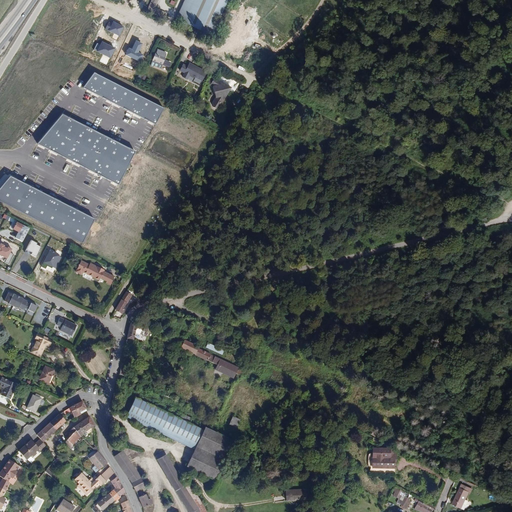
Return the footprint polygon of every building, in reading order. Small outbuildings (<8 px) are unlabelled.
[(152,8),(155,0),(151,0),(147,10),(164,18),(166,14),(152,8)] [(212,34),(226,0),(188,0),(180,19),(176,18),(174,23),(186,28),(188,23),(212,34)] [(180,19),(188,0),(184,0),(176,18),(180,19)] [(132,35),(134,31),(126,26),(110,53),(114,55),(127,34),(129,33),(132,35)] [(132,35),(129,33),(127,34),(114,55),(116,56),(128,34),(132,36),(132,35)] [(137,68),(151,50),(135,38),(121,56),(137,68)] [(110,52),(116,42),(112,40),(107,50),(110,52)] [(108,56),(93,48),(90,54),(135,77),(137,73),(107,57),(108,56)] [(163,59),(166,53),(156,49),(152,61),(161,64),(163,59)] [(138,72),(108,56),(107,57),(137,73),(138,72)] [(180,70),(201,81),(206,72),(189,63),(187,66),(186,68),(182,66),(180,70)] [(225,96),(231,86),(215,76),(214,76),(210,82),(210,83),(212,84),(214,92),(215,92),(216,95),(212,101),(213,106),(218,108),(226,96),(225,96)] [(24,242),(33,230),(18,223),(15,229),(19,233),(16,238),(24,242)] [(47,255),(51,247),(34,239),(27,252),(34,255),(37,250),(47,255)] [(6,246),(2,243),(0,247),(0,254),(8,259),(13,250),(9,247),(8,248),(6,247),(6,246)] [(64,256),(52,250),(42,267),(47,270),(49,268),(55,271),(64,256)] [(104,269),(97,266),(96,267),(89,263),(88,265),(86,264),(86,263),(81,260),(75,271),(80,274),(82,271),(99,280),(100,277),(106,280),(105,281),(110,284),(114,276),(103,271),(104,269)] [(126,291),(122,299),(128,303),(133,295),(126,291)] [(9,304),(14,295),(8,293),(5,302),(9,304)] [(29,302),(14,295),(9,304),(24,311),(29,302)] [(128,303),(122,299),(116,309),(122,313),(128,303)] [(33,304),(29,302),(24,311),(29,311),(33,304)] [(39,307),(33,304),(29,311),(36,314),(39,307)] [(153,328),(157,321),(141,313),(139,316),(137,315),(133,323),(149,331),(151,327),(153,328)] [(71,335),(75,325),(59,317),(56,324),(59,325),(61,327),(60,329),(60,330),(71,335)] [(143,344),(149,331),(133,323),(128,337),(143,344)] [(45,346),(46,344),(48,345),(51,340),(36,333),(34,338),(36,339),(30,351),(39,356),(44,345),(45,346)] [(231,361),(198,344),(199,342),(183,335),(178,345),(239,375),(242,368),(231,363),(231,361)] [(209,343),(207,347),(216,352),(218,347),(209,343)] [(127,376),(130,368),(119,363),(116,371),(127,376)] [(47,383),(53,370),(45,366),(38,379),(47,383)] [(9,399),(16,383),(1,377),(0,379),(0,385),(4,388),(1,395),(9,399)] [(35,412),(40,398),(32,395),(27,408),(35,412)] [(372,406),(375,399),(368,396),(365,403),(372,406)] [(179,418),(147,403),(148,400),(142,397),(140,400),(135,397),(126,416),(194,448),(186,465),(193,468),(204,449),(214,431),(204,427),(203,430),(189,423),(191,418),(182,413),(179,418)] [(79,412),(85,408),(82,400),(69,407),(74,417),(80,414),(79,412)] [(55,429),(65,420),(59,413),(49,422),(55,429)] [(79,435),(84,432),(94,425),(89,416),(73,427),(69,430),(67,433),(70,435),(64,443),(71,449),(74,446),(72,444),(79,435)] [(236,426),(239,419),(233,416),(230,423),(236,426)] [(42,442),(55,429),(49,422),(36,434),(40,439),(41,440),(42,442)] [(215,479),(233,441),(214,431),(204,449),(193,468),(215,479)] [(34,451),(38,448),(40,450),(45,446),(44,445),(45,444),(42,442),(41,440),(35,445),(34,443),(30,439),(21,446),(17,449),(25,458),(30,454),(31,456),(35,452),(34,451)] [(142,477),(122,450),(114,456),(131,482),(136,491),(145,486),(142,477)] [(107,463),(97,451),(89,458),(95,465),(92,467),(95,472),(107,463)] [(199,511),(198,508),(182,482),(164,452),(162,451),(155,455),(174,489),(188,511),(199,511)] [(394,468),(394,459),(396,459),(396,453),(373,452),(373,468),(394,468)] [(0,489),(5,491),(9,484),(7,482),(10,478),(12,479),(17,473),(15,472),(18,466),(8,460),(0,472),(0,477),(2,479),(0,483),(0,489)] [(108,477),(114,473),(110,467),(101,475),(105,480),(108,477)] [(56,477),(50,471),(47,468),(45,471),(54,479),(56,477)] [(116,477),(114,473),(108,477),(110,481),(116,477)] [(100,485),(105,480),(101,475),(100,474),(97,477),(95,478),(93,476),(92,478),(88,481),(81,474),(75,479),(79,484),(78,485),(86,494),(94,488),(93,487),(98,483),(100,485)] [(110,481),(108,477),(105,480),(100,485),(102,486),(105,489),(109,492),(113,489),(114,487),(110,481)] [(206,511),(203,505),(187,479),(182,482),(198,508),(199,511),(206,511)] [(470,492),(472,488),(462,484),(460,488),(469,492),(470,492)] [(408,493),(396,486),(394,490),(395,490),(393,495),(399,498),(401,493),(406,496),(408,493)] [(461,509),(469,492),(460,488),(452,504),(461,509)] [(114,500),(108,493),(109,492),(105,489),(103,491),(100,494),(105,499),(100,502),(103,506),(109,504),(114,500)] [(118,496),(113,489),(109,492),(108,493),(114,500),(118,496)] [(306,499),(305,489),(285,490),(286,500),(306,499)] [(153,503),(150,498),(148,498),(146,493),(138,497),(143,507),(150,504),(153,503)] [(410,501),(411,499),(406,497),(404,502),(399,499),(397,504),(407,509),(411,502),(410,501)] [(434,506),(419,499),(414,508),(418,510),(419,508),(421,510),(420,510),(423,511),(429,511),(431,509),(433,510),(434,506)] [(71,511),(75,507),(65,500),(58,511),(60,511),(71,511)] [(131,511),(127,500),(120,503),(122,508),(121,508),(122,511),(131,511)]
